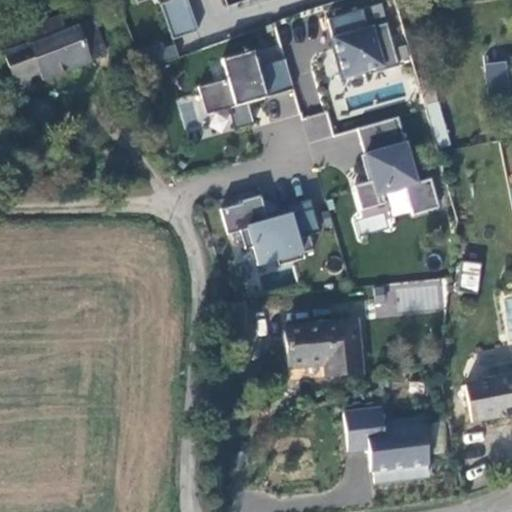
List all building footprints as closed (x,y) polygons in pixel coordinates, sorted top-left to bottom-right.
[(133,0),(134,3),(141,0),(168,0),(158,4),(170,39),(196,30),(185,0),(133,0)] [(361,10),(327,20),(336,48),(332,49),(340,79),(369,70),(370,75),(399,66),(386,22),(367,28),(361,10)] [(42,80),(90,61),(89,60),(106,54),(93,22),(79,28),(78,27),(65,33),(59,18),(22,32),(22,34),(27,46),(12,52),(6,54),(3,55),(19,94),(33,88),(28,77),(39,72),(42,80)] [(6,54),(12,52),(27,46),(22,34),(7,40),(1,42),(5,51),(6,54)] [(252,51),(222,60),(228,80),(198,88),(206,115),(228,109),(234,131),(255,125),(248,101),(293,89),(285,59),(256,66),(252,51)] [(486,87),(509,86),(508,60),(485,62),(486,87)] [(439,101),(426,104),(437,145),(449,142),(439,101)] [(301,120),(310,144),(333,136),(324,111),(301,120)] [(396,117),(356,129),(371,181),(355,185),(362,209),(385,202),(383,194),(404,188),(412,215),(438,208),(430,181),(416,185),(396,117)] [(240,204),(220,210),(227,235),(240,232),(245,248),(254,245),(259,264),(277,259),(279,266),(304,259),(302,252),(314,249),(309,234),(318,231),(310,200),(277,209),(278,212),(265,216),(260,195),(239,201),(240,204)] [(457,289),(478,291),(481,262),(460,260),(457,289)] [(442,281),(391,281),(391,311),(442,311),(442,281)] [(247,293),(220,291),(217,356),(244,357),(247,293)] [(355,322),(284,329),(288,367),(325,363),(327,376),(360,372),(359,359),(355,322)] [(289,379),(327,376),(325,363),(288,367),(289,379)] [(511,370),(511,365),(499,368),(501,378),(465,385),(471,422),(511,413),(511,370)] [(379,409),(343,414),(348,451),(366,449),(368,472),(373,471),(375,481),(428,474),(422,430),(418,430),(417,422),(381,426),(379,409)]
